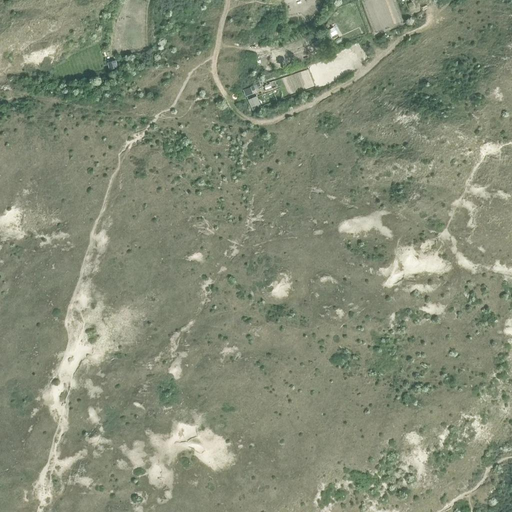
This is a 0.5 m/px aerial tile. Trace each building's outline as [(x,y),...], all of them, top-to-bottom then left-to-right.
[(333,28),(328,31),(332,36),(337,33),(333,28)] [(315,33),(309,36),(312,43),(318,40),(315,33)] [(115,61),(107,63),(109,70),(117,68),(115,61)] [(250,87),(243,90),(245,96),(246,96),(253,94),(252,91),(258,88),(258,87),(261,86),(260,84),(260,83),(250,87)] [(257,96),(248,100),(253,111),(261,107),(257,96)]
